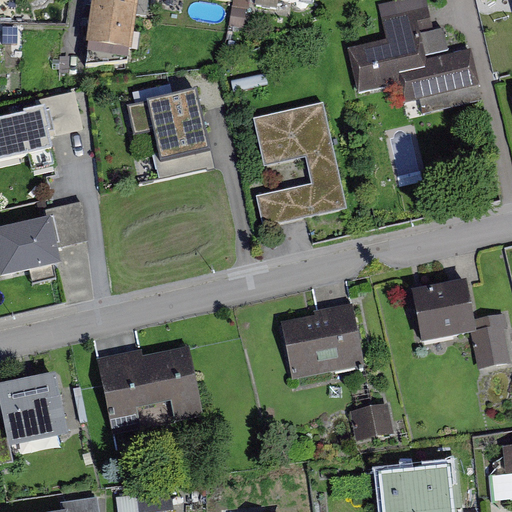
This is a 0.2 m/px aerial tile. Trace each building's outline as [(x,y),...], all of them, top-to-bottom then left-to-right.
[(91,0),(86,41),(88,41),(129,47),(131,47),(137,0),(91,0)] [(248,0),(233,0),(233,8),(247,10),(248,0)] [(438,57),(424,0),(401,0),(379,5),(387,39),(347,48),(358,95),(401,85),(405,104),(479,86),(470,49),(438,57)] [(129,47),(88,41),(91,70),(134,64),(129,47)] [(44,106),(50,136),(84,128),(75,90),(35,99),(37,108),(44,106)] [(207,130),(199,91),(129,107),(135,136),(155,131),(160,151),(162,163),(212,151),(207,130)] [(263,228),(347,210),(324,103),(253,119),(264,168),(306,158),(312,185),(256,197),(263,228)] [(0,118),(0,160),(53,149),(50,136),(44,106),(37,108),(23,111),(24,113),(0,118)] [(212,151),(162,163),(160,151),(159,155),(165,183),(221,170),(213,133),(207,130),(212,151)] [(89,242),(85,202),(45,211),(47,220),(52,219),(59,249),(89,242)] [(0,230),(0,269),(2,279),(63,265),(59,249),(52,219),(47,220),(0,230)] [(468,278),(410,282),(415,345),(475,340),(477,365),(511,361),(511,355),(508,307),(470,310),(468,278)] [(354,298),(276,314),(289,376),(366,361),(354,298)] [(143,339),(91,346),(101,418),(198,405),(190,346),(145,352),(143,339)] [(58,382),(0,392),(0,394),(10,451),(68,441),(58,382)] [(0,394),(0,468),(13,466),(10,451),(0,394)] [(392,408),(375,410),(379,442),(396,440),(392,408)] [(363,414),(366,440),(376,439),(373,413),(363,414)] [(511,441),(502,443),(507,502),(511,501),(511,441)] [(441,455),(376,463),(381,511),(400,511),(414,511),(413,511),(458,511),(456,484),(445,485),(441,455)] [(120,511),(141,511),(140,497),(119,499),(120,511)] [(97,511),(95,501),(61,507),(62,511),(97,511)]
